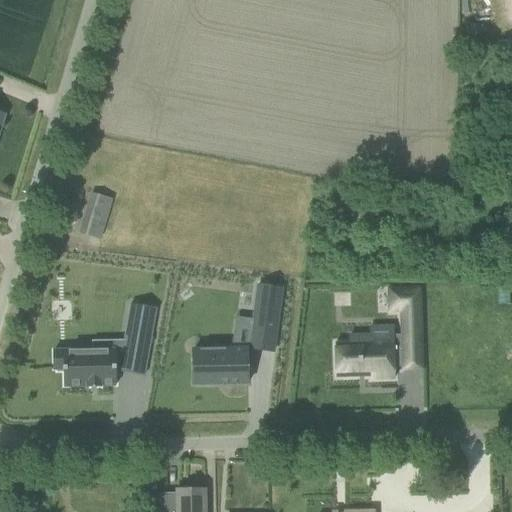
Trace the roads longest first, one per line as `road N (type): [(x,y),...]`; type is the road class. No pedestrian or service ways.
road 1 (unclassified): [(0,443),(42,449),(511,437)]
road 2 (unclassified): [(0,306),(92,0)]
